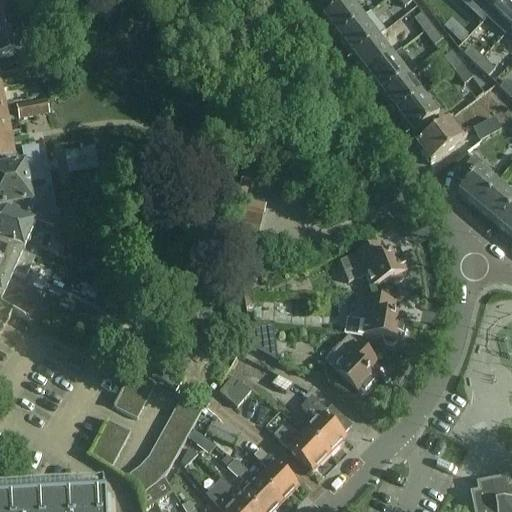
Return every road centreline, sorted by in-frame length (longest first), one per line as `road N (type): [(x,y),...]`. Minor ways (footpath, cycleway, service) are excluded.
road 1 (residential): [(464,268),(438,211),(289,0)]
road 2 (residential): [(325,511),(395,438),(444,370),(464,268)]
